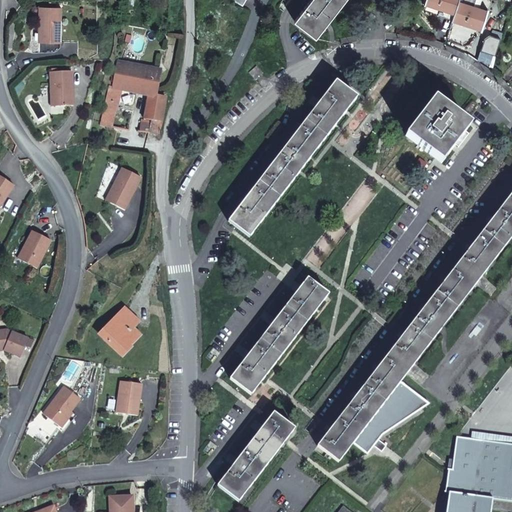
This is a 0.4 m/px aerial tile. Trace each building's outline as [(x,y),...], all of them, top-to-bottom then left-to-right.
[(311,0),(295,21),(316,37),(345,0),(311,0)] [(457,4),(458,0),(425,0),(424,6),(453,16),(457,4)] [(453,16),(451,22),(481,31),(486,14),(457,4),(453,16)] [(58,8),(37,9),(39,43),(60,42),(58,8)] [(156,96),(160,69),(119,61),(114,87),(110,86),(100,125),(114,128),(118,111),(123,89),(148,94),(145,118),(143,117),(141,132),(158,134),(161,124),(166,97),(156,96)] [(251,73),(257,80),(259,78),(264,73),(258,67),(251,73)] [(73,106),(71,73),(50,74),(52,107),(73,106)] [(360,100),(339,83),(228,224),(250,240),(360,100)] [(473,127),(437,99),(409,136),(445,164),(459,147),(461,149),(466,143),(463,141),(473,127)] [(140,177),(121,167),(105,200),(124,209),(140,177)] [(0,176),(0,208),(15,187),(0,176)] [(367,456),(382,436),(430,406),(403,384),(511,243),(511,199),(319,448),(339,464),(354,446),(367,456)] [(51,242),(32,232),(18,259),(37,269),(51,242)] [(329,298),(307,281),(229,381),(251,397),(329,298)] [(137,320),(124,308),(100,334),(122,355),(130,346),(127,344),(136,334),(129,328),(137,320)] [(0,348),(19,357),(27,338),(6,328),(0,329),(0,348)] [(142,382),(120,378),(116,410),(137,414),(142,382)] [(64,384),(42,412),(59,424),(70,408),(80,396),(64,384)] [(76,412),(70,408),(59,424),(64,427),(76,412)] [(295,431),(274,415),(212,492),(233,509),(295,431)] [(511,501),(511,444),(458,438),(455,460),(450,460),(449,470),(450,470),(447,493),(451,494),(448,511),(491,511),(493,500),(511,501)] [(130,510),(129,496),(107,497),(107,511),(128,511),(128,510),(130,510)]
